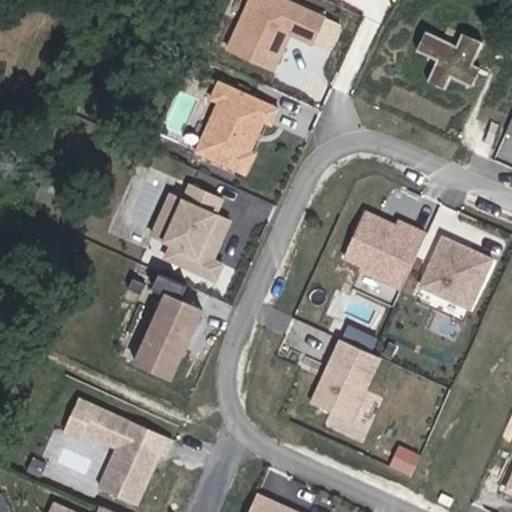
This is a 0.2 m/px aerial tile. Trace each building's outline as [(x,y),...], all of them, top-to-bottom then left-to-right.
[(320,17),(282,0),(248,0),(227,47),(274,68),(288,36),(307,45),(320,17)] [(455,46),(426,31),(417,50),(436,60),(428,79),(445,87),(450,77),(470,87),(479,68),(471,65),(478,43),(461,35),(455,46)] [(280,110),(219,84),(217,102),(196,151),(248,173),(254,159),(243,154),(258,118),(273,125),(280,110)] [(186,199),(170,192),(151,232),(172,241),(166,255),(211,275),(215,264),(209,261),(229,217),(217,211),(224,196),(193,182),(186,199)] [(394,223),(363,209),(341,259),(363,269),(356,284),(393,300),(425,228),(399,217),(394,223)] [(493,261),(443,238),(419,289),(469,313),(493,261)] [(200,305),(166,291),(134,363),(167,378),(200,305)] [(380,357),(340,340),(311,406),(351,423),(380,357)] [(80,395),(63,431),(81,439),(86,428),(119,443),(100,486),(137,503),(152,472),(142,468),(149,452),(163,459),(173,438),(80,395)] [(290,511),(257,497),(249,511),(290,511)] [(98,511),(76,511),(53,502),(48,511),(117,511),(102,505),(98,511)]
